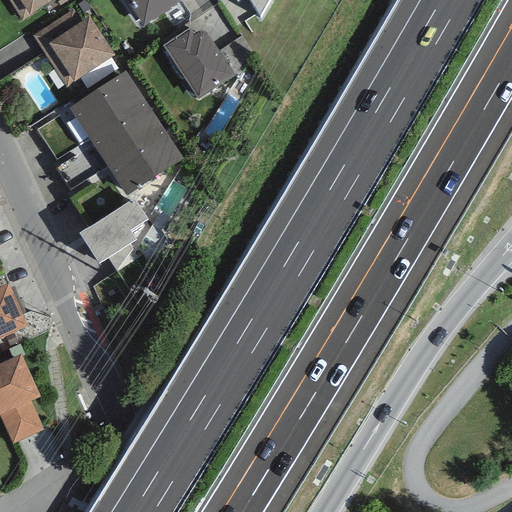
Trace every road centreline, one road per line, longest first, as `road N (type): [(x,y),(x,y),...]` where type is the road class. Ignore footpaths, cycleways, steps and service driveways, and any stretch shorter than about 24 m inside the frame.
road 1 (motorway): [(449,0),(141,511)]
road 2 (motorway): [(232,511),(511,45)]
road 3 (residential): [(164,511),(71,332),(0,165)]
road 4 (motorway): [(324,511),(418,359),(511,243)]
